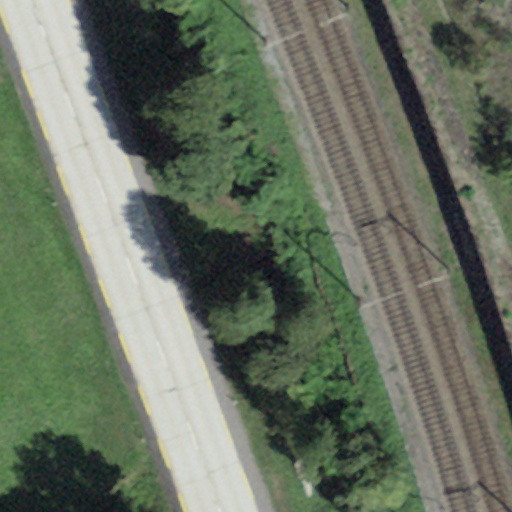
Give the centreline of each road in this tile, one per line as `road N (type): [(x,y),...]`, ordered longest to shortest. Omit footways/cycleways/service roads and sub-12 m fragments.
road 1 (primary): [(215,511),(25,0)]
road 2 (track): [(412,0),(511,282)]
